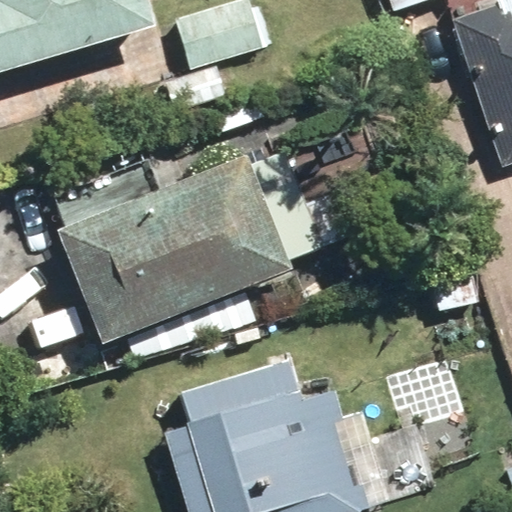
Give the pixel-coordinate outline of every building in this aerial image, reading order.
[(0,0),(0,82),(135,45),(131,31),(147,27),(139,0),(0,0)] [(220,101),(207,71),(257,50),(236,0),(234,0),(164,29),(185,80),(158,91),(170,122),(220,101)] [(384,0),(389,15),(432,0),(384,0)] [(511,0),(487,0),(491,11),(442,29),(462,82),(470,79),(476,93),(463,98),(480,144),(489,141),(496,158),(489,161),(494,174),(511,167),(511,0)] [(56,238),(42,243),(83,359),(119,347),(125,364),(247,321),(239,299),(268,288),(264,277),(347,248),(330,199),(304,208),(285,153),(185,188),(177,166),(46,211),(56,238)] [(179,432),(150,442),(173,511),(364,511),(436,488),(415,425),(358,444),(349,419),(340,422),(330,391),(295,402),(283,365),(169,402),(179,432)]
